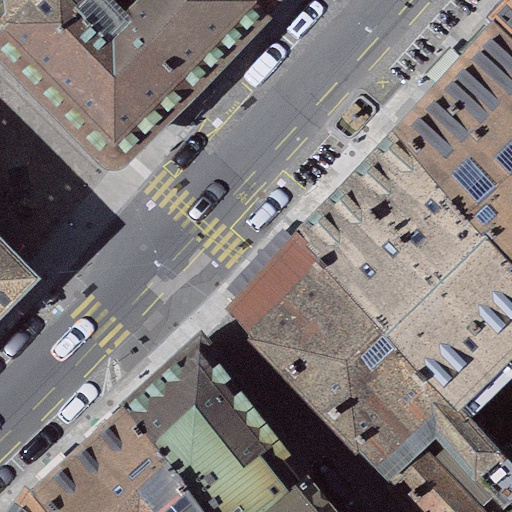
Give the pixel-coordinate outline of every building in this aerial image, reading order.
[(0,0),(0,50),(8,59),(59,0),(0,0)] [(59,0),(8,59),(124,171),(140,179),(148,181),(157,180),(171,167),(283,34),(242,0),(59,0)] [(242,0),(283,34),(312,0),(242,0)] [(511,28),(413,138),(511,234),(511,28)] [(511,234),(413,138),(312,241),(482,423),(511,393),(511,234)] [(0,343),(73,260),(0,192),(0,343)] [(312,241),(236,321),(414,511),(494,511),(511,494),(511,454),(482,423),(312,241)] [(201,370),(141,425),(213,511),(285,511),(315,492),(201,370)] [(213,511),(141,425),(42,511),(213,511)] [(333,511),(315,492),(285,511),(333,511)]
